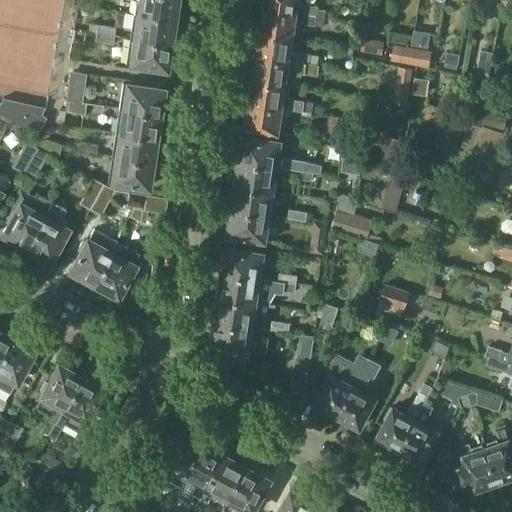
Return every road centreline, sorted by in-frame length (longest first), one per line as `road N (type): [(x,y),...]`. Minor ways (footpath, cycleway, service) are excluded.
road 1 (residential): [(157,366),(219,0)]
road 2 (residential): [(424,511),(157,366)]
road 3 (residential): [(157,366),(0,281)]
road 4 (residential): [(77,511),(157,366)]
